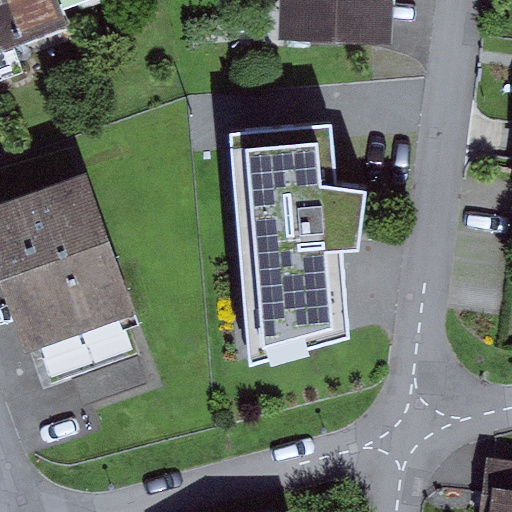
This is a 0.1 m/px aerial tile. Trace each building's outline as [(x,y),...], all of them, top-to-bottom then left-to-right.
[(0,0),(0,59),(49,43),(39,14),(81,0),(0,0)] [(379,0),(290,0),(289,19),(379,24),(379,0)] [(327,120),(234,127),(251,359),(343,332),(336,238),(353,237),(361,183),(331,176),(327,120)] [(82,177),(0,206),(0,238),(36,337),(128,304),(82,177)] [(511,511),(511,465),(497,463),(491,509),(500,511),(511,511)]
